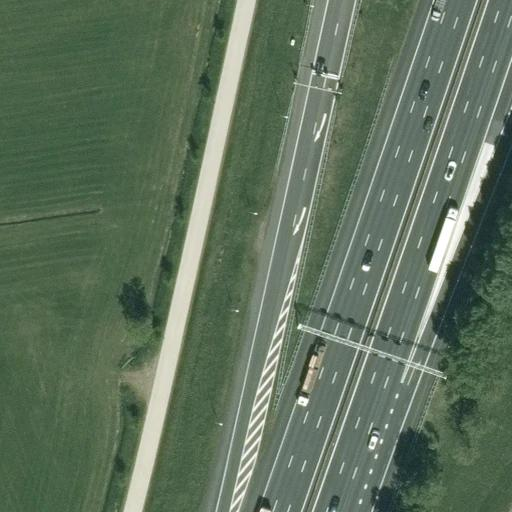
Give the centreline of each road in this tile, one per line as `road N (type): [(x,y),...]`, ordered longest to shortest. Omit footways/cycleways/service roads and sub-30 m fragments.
road 1 (motorway): [(438,0),(266,511)]
road 2 (motorway): [(341,0),(222,511)]
road 3 (unclassified): [(132,511),(246,0)]
road 4 (motorway): [(384,374),(510,0)]
road 5 (motorway): [(384,374),(450,287),(511,132)]
road 6 (motorway): [(335,511),(384,374)]
